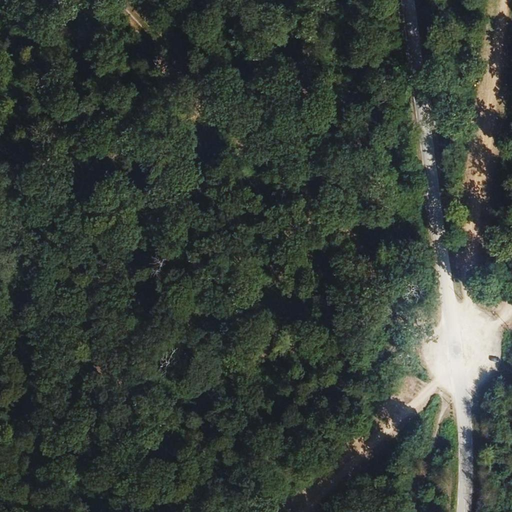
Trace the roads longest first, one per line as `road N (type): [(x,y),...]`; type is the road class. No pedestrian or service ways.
road 1 (tertiary): [(411,0),(458,366),(463,511)]
road 2 (track): [(137,0),(450,308),(490,337)]
road 3 (track): [(458,366),(511,12)]
road 4 (track): [(458,366),(307,511)]
road 5 (track): [(410,511),(458,366)]
